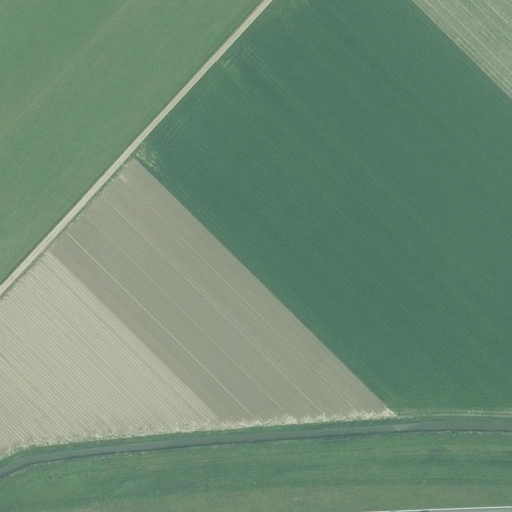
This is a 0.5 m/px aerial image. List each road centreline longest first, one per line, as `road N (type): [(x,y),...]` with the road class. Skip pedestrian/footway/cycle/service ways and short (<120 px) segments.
road 1 (track): [(0,459),(64,441),(401,414),(511,415)]
road 2 (track): [(0,290),(268,0)]
